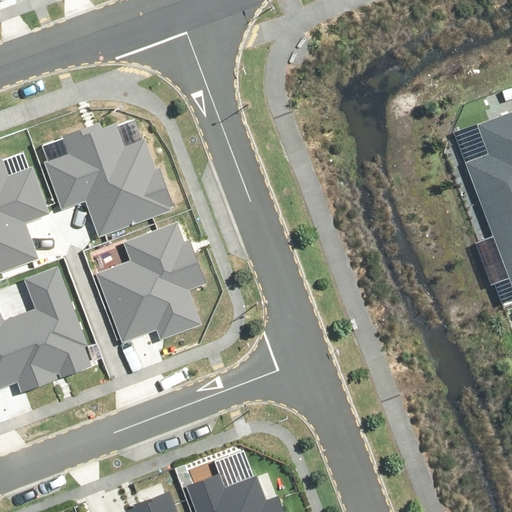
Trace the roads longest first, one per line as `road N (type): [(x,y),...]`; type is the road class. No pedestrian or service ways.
road 1 (residential): [(307,362),(178,0)]
road 2 (residential): [(0,476),(307,362)]
road 3 (residential): [(0,65),(178,0)]
road 4 (residential): [(364,511),(307,362)]
